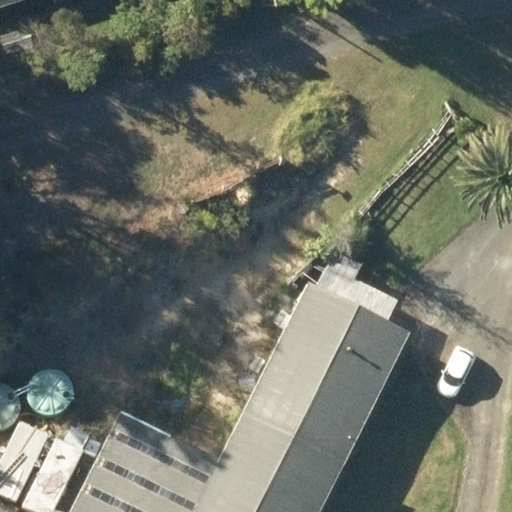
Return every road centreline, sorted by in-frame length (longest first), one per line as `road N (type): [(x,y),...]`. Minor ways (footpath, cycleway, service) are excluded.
road 1 (track): [(508,0),(313,66),(67,126),(0,152)]
road 2 (track): [(465,511),(490,313),(511,248)]
